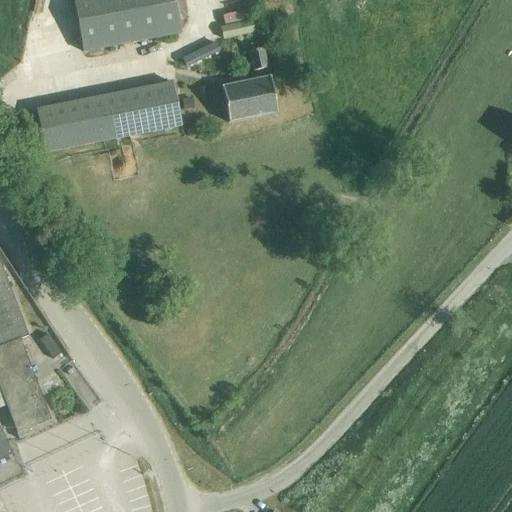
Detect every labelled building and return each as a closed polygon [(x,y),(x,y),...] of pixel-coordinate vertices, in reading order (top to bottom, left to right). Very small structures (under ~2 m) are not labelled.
[(71,0),(82,53),(180,34),(173,0),(71,0)] [(250,8),(226,10),(226,22),(251,21),(250,8)] [(258,20),(219,28),(222,41),(261,34),(258,20)] [(182,60),(186,68),(218,52),(215,44),(182,60)] [(252,72),(267,69),(263,50),(249,53),(252,72)] [(222,90),(230,126),(277,116),(270,80),(222,90)] [(37,117),(44,156),(183,130),(175,91),(37,117)] [(0,391),(18,441),(24,439),(22,432),(50,422),(19,340),(26,337),(0,267),(0,391)] [(0,460),(12,455),(0,430),(0,460)]
